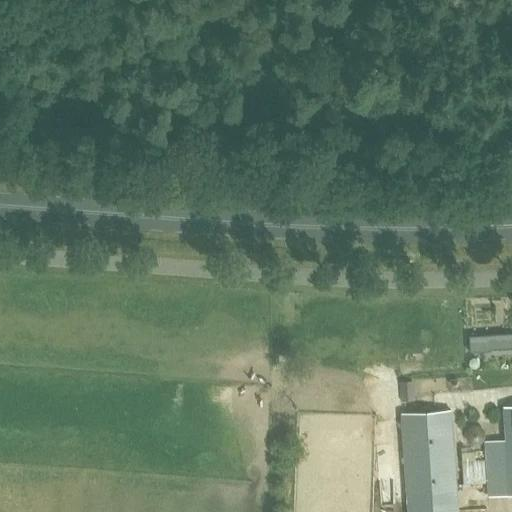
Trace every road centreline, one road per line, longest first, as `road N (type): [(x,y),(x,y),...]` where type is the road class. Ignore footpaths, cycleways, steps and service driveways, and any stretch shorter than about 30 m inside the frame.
road 1 (unclassified): [(511,274),(335,278),(0,255)]
road 2 (primary): [(0,210),(359,231),(511,225)]
